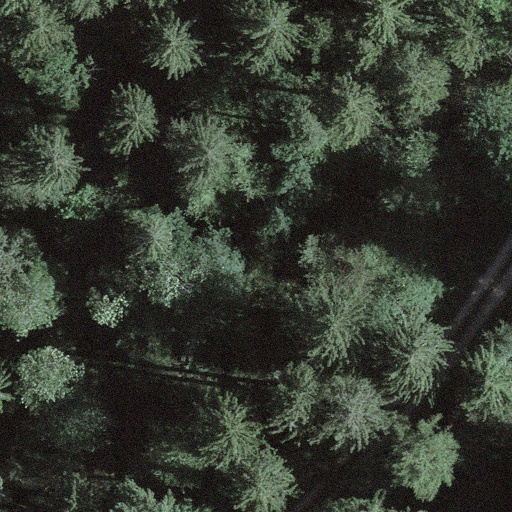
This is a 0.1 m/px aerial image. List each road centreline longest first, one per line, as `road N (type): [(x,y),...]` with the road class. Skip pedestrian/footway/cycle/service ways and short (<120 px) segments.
road 1 (track): [(320,511),(416,399),(511,238)]
road 2 (track): [(165,0),(0,58)]
